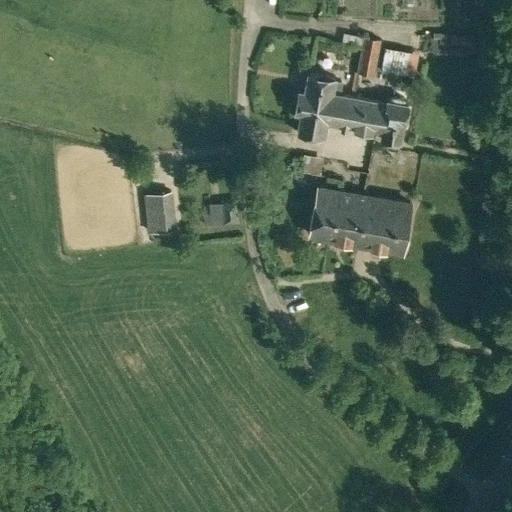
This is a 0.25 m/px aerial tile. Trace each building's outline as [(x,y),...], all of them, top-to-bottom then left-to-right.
[(381,38),(363,35),(357,72),(375,75),(381,38)] [(449,45),(469,45),(469,36),(449,36),(449,45)] [(379,65),(388,67),(392,43),(383,41),(379,65)] [(413,79),(419,56),(396,50),(390,73),(413,79)] [(328,122),(359,127),(363,97),(341,93),(343,82),(335,81),(336,78),(308,74),(306,88),(300,87),(296,112),(302,113),(299,131),(326,136),(328,122)] [(392,102),(363,97),(359,127),(383,131),(382,136),(402,139),(405,121),(409,102),(392,99),(392,102)] [(310,234),(334,238),(342,191),(318,186),(310,234)] [(145,194),(149,233),(177,230),(173,191),(145,194)] [(366,195),(342,191),(334,238),(357,242),(366,195)] [(389,199),(366,195),(357,242),(381,246),(389,199)] [(413,203),(389,199),(381,246),(405,251),(413,203)] [(203,224),(212,223),(239,222),(238,201),(211,203),(211,204),(208,204),(209,214),(202,214),(203,224)]
